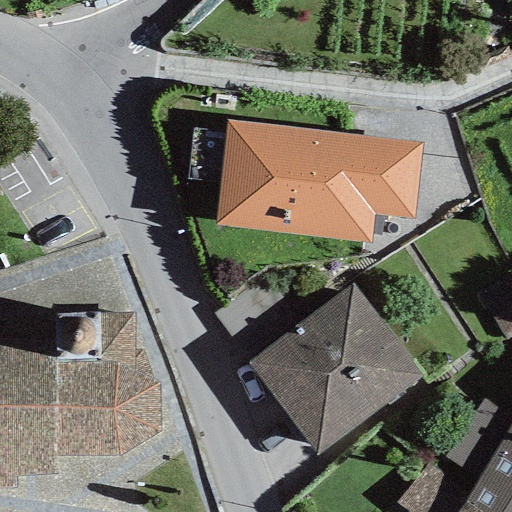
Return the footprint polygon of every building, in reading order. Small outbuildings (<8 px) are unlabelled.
[(226,122),(214,227),(371,243),(375,213),(412,217),(420,142),(226,122)] [(266,278),(212,314),(245,362),(299,326),(266,278)] [(423,379),(350,284),(299,326),(245,362),(318,459),(423,379)] [(0,488),(13,488),(13,476),(57,476),(57,458),(120,458),(160,434),(159,385),(153,381),(134,348),(134,314),(54,315),(53,342),(0,340),(0,488)] [(511,511),(511,415),(484,397),(443,457),(478,480),(464,502),(479,511),(511,511)] [(479,511),(464,502),(478,480),(443,457),(396,504),(406,511),(479,511)]
